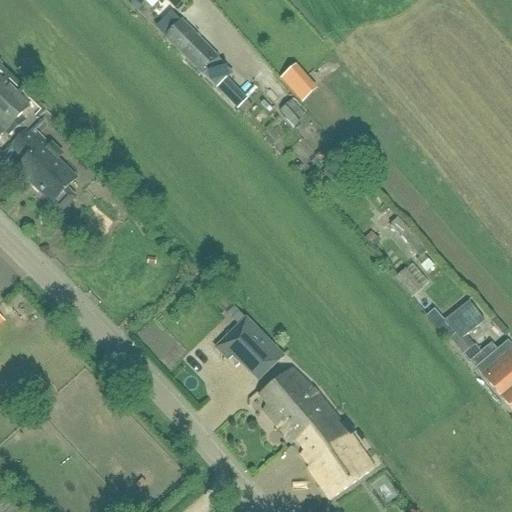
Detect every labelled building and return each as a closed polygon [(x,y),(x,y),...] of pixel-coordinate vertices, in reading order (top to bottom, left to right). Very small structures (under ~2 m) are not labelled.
[(198,39),(182,23),(165,39),(181,56),(198,39)] [(218,59),(198,39),(181,56),(201,76),(218,59)] [(68,188),(75,180),(56,162),(64,154),(51,142),(47,146),(30,129),(39,120),(38,119),(45,112),(0,68),(0,65),(1,65),(0,64),(0,149),(5,155),(10,151),(23,164),(16,171),(58,211),(75,195),(68,188)] [(314,92),(293,69),(281,80),(302,103),(314,92)] [(234,113),(246,101),(226,82),(215,93),(234,113)] [(257,114),(268,107),(259,91),(247,98),(257,114)] [(293,127),(304,117),(290,101),(278,111),(293,127)] [(268,139),(275,150),(292,139),(285,128),(268,139)] [(315,157),(320,161),(324,157),(320,152),(315,157)] [(389,226),(413,253),(421,245),(398,218),(389,226)] [(371,249),(380,242),(375,235),(378,232),(372,225),(359,235),(371,249)] [(410,301),(422,291),(404,271),(392,281),(410,301)] [(485,323),(469,303),(444,322),(435,311),(425,317),(447,342),(449,340),(461,356),(469,363),(470,363),(476,370),(511,412),(511,349),(507,344),(498,352),(491,345),(480,353),(475,346),(473,347),(466,338),(485,323)] [(501,339),(507,334),(492,317),(487,321),(501,339)] [(283,358),(246,320),(215,349),(227,361),(233,355),(260,381),(283,358)] [(374,471),(352,440),(352,439),(321,401),(316,394),(292,371),(268,390),(259,397),(262,401),(267,406),(263,412),(291,445),(296,442),(304,452),(300,457),(313,472),(310,474),(330,502),(374,471)]
